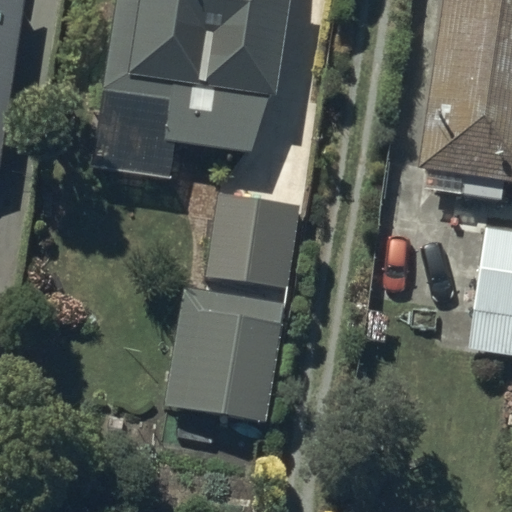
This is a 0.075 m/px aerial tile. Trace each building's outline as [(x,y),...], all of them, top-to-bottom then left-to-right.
[(0,0),(0,92),(13,0),(0,0)] [(118,0),(93,161),(161,172),(167,135),(245,146),(267,87),(281,0),(118,0)] [(511,0),(455,0),(426,182),(500,194),(502,179),(511,181),(511,0)] [(289,211),(222,201),(211,276),(277,287),(289,211)] [(511,236),(487,233),(470,349),(511,354),(511,236)] [(280,305),(188,290),(169,405),(261,420),(280,305)] [(123,402),(88,399),(84,463),(119,465),(123,402)] [(167,415),(135,413),(131,478),(162,480),(167,415)]
